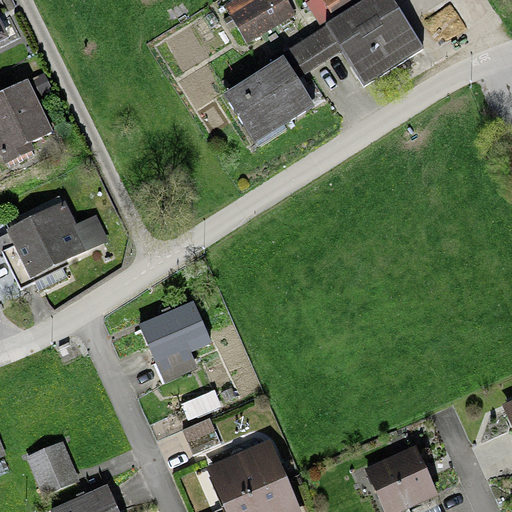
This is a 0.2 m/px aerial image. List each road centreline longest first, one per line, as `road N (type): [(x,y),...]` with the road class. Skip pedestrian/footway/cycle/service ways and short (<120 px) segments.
road 1 (residential): [(149,272),(402,109),(511,52)]
road 2 (residential): [(149,272),(23,0)]
road 3 (residential): [(82,312),(172,511)]
